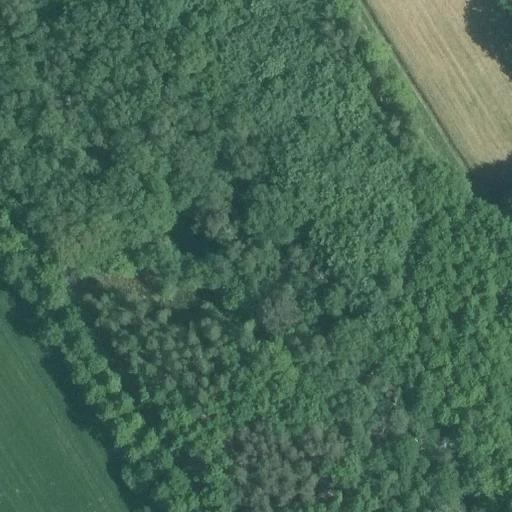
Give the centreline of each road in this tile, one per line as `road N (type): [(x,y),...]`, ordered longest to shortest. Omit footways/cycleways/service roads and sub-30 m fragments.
road 1 (track): [(0,230),(182,511)]
road 2 (unknown): [(339,0),(455,183),(511,224)]
